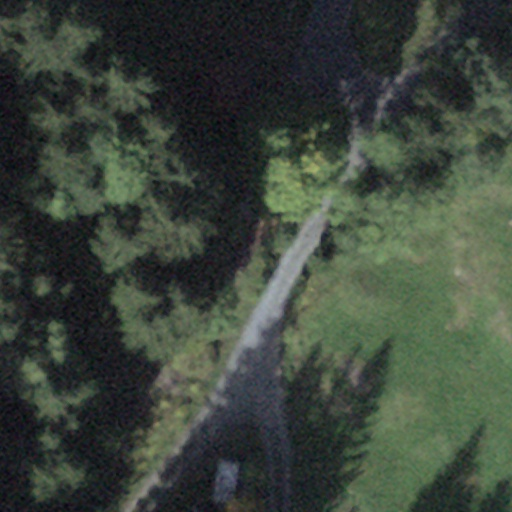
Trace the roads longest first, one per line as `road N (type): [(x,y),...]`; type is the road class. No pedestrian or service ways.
road 1 (unclassified): [(331,0),(317,18),(313,67),(352,93),(391,93),(503,0)]
road 2 (track): [(391,93),(350,158),(258,353)]
road 3 (track): [(258,353),(142,511)]
